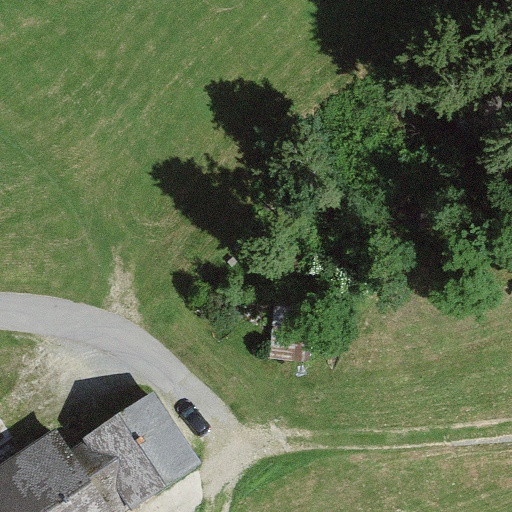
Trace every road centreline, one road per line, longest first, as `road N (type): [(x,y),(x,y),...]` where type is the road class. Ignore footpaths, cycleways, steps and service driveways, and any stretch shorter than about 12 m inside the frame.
road 1 (track): [(0,116),(124,190),(130,346)]
road 2 (track): [(237,447),(195,396),(130,346),(75,322),(0,312)]
road 3 (track): [(511,437),(237,447)]
